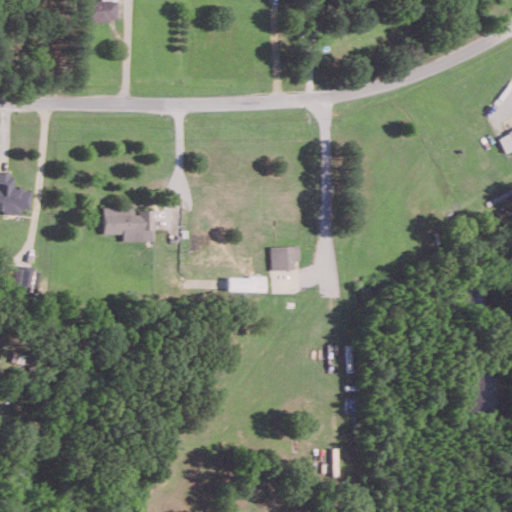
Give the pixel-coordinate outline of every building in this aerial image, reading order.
[(115,20),(115,0),(81,0),(81,19),(115,20)] [(503,151),(511,146),(511,128),(496,135),(503,151)] [(0,211),(19,213),(19,207),(28,208),(31,189),(12,186),(14,173),(0,171),(0,211)] [(100,206),(100,233),(120,232),(120,240),(152,240),(152,210),(131,210),(130,206),(100,206)] [(298,259),(297,244),(268,245),(269,269),(292,268),(291,259),(298,259)] [(29,283),(36,284),(39,269),(15,264),(10,285),(28,289),(29,283)] [(224,275),(224,289),(263,290),(263,276),(224,275)]
